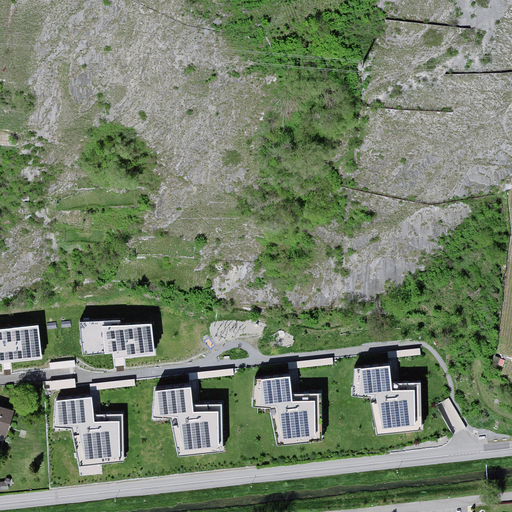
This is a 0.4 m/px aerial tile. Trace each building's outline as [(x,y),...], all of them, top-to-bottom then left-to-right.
[(121,317),(81,320),(83,354),(114,352),(114,365),(128,364),(127,357),(156,355),(154,322),(121,324),(121,317)] [(0,325),(0,362),(43,358),(40,322),(0,325)] [(388,364),(355,367),(353,393),(370,394),(377,432),(420,427),(419,381),(390,382),(388,364)] [(217,371),(192,370),(191,387),(198,387),(198,375),(217,376),(217,371)] [(288,375),(255,378),(253,403),(271,404),(278,442),(320,437),(320,392),(290,393),(288,375)] [(58,386),(76,384),(75,377),(57,379),(58,386)] [(189,385),(156,388),(154,414),(172,415),(179,454),(221,448),(220,402),(191,403),(189,385)] [(90,396),(57,399),(55,424),(72,425),(80,463),(122,459),(121,413),(92,414),(90,396)] [(0,431),(3,432),(10,413),(0,409),(0,431)]
